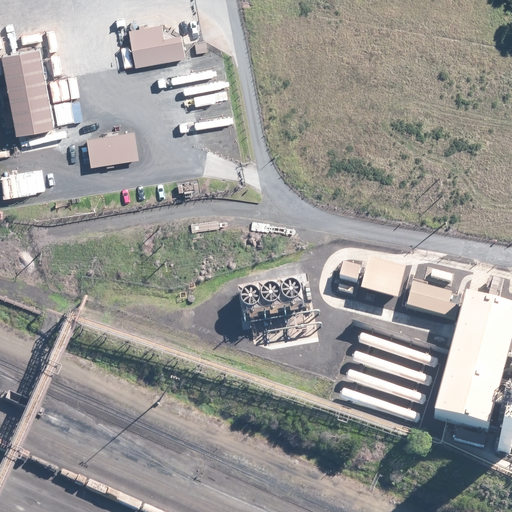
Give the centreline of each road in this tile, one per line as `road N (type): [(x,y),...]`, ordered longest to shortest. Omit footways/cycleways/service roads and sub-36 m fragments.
road 1 (track): [(364,215),(271,181),(245,120),(223,0)]
road 2 (track): [(271,181),(200,213),(59,233)]
road 3 (unclassified): [(511,243),(364,215)]
